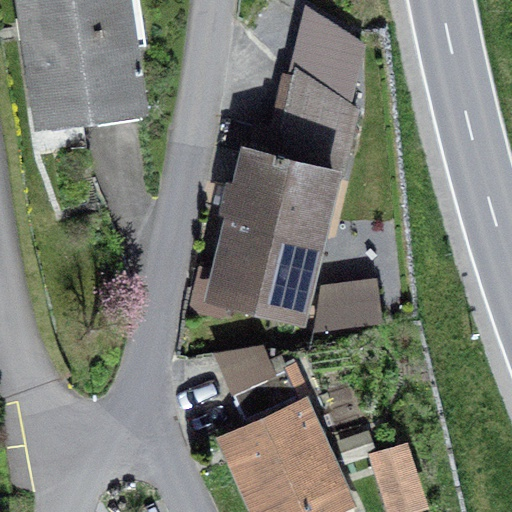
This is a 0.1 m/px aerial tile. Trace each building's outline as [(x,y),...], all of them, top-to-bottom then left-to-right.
[(22,0),(39,112),(138,96),(123,0),(22,0)] [(361,53),(316,23),(284,162),(247,153),(219,273),(303,293),(337,153),(347,155),(357,111),(347,109),(361,53)] [(378,319),(374,282),(324,292),(316,327),(378,319)] [(232,393),(244,419),(296,395),(284,369),(264,378),(257,365),(230,377),(236,391),(232,393)] [(302,511),(313,507),(311,500),(338,488),(301,407),(228,441),(260,511),(302,511)] [(403,444),(373,454),(389,502),(419,493),(403,444)]
